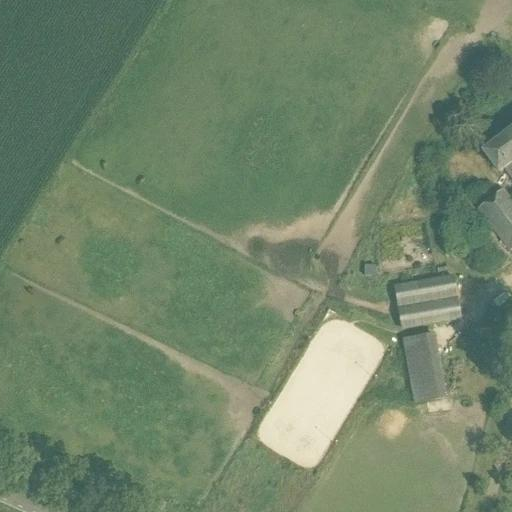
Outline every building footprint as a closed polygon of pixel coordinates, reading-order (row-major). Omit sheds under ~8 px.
[(511,130),(484,151),(500,173),(504,170),(511,179),(511,130)] [(510,252),(511,250),(511,199),(504,189),(478,210),(510,252)] [(374,277),(375,266),(364,265),(363,276),(374,277)] [(400,332),(460,321),(452,276),(392,287),(400,332)] [(413,405),(446,400),(434,334),(401,339),(413,405)]
